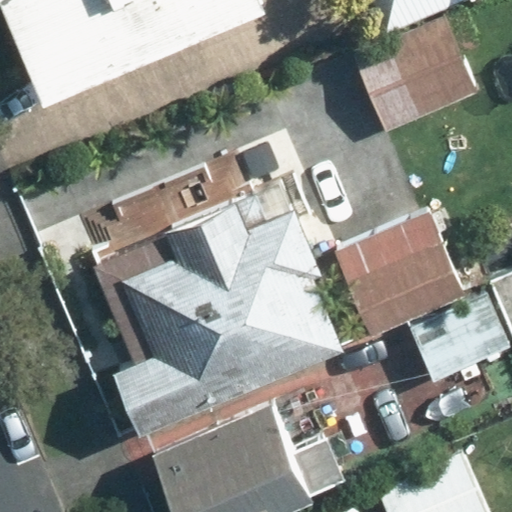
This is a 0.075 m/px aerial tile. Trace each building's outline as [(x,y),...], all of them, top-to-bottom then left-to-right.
[(225,0),(17,0),(48,73),(225,0)] [(362,40),(393,118),(484,82),(453,5),(362,40)] [(287,165),(174,212),(185,237),(131,260),(164,338),(120,356),(146,417),(352,331),(321,258),(326,256),(287,165)] [(336,241),(368,321),(464,282),(432,203),(336,241)] [(434,370),(511,339),(511,333),(492,285),(413,317),(434,370)] [(277,387),(159,438),(190,511),(251,511),(353,469),(333,423),(298,437),(277,387)] [(463,440),(376,477),(391,511),(486,511),(493,509),(463,440)]
